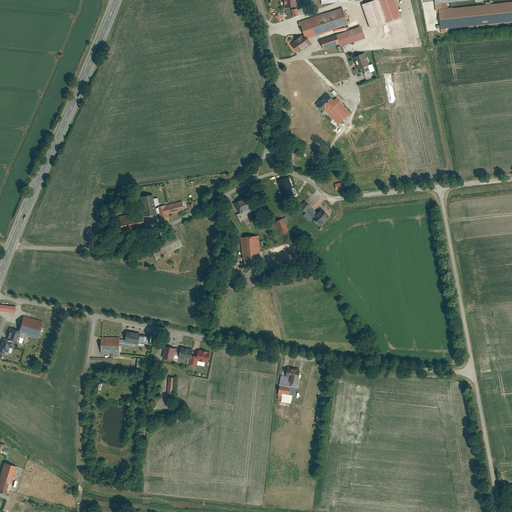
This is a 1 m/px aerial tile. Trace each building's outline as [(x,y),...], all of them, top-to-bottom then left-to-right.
[(284,0),(285,9),(298,7),(296,0),(284,0)] [(370,0),(360,4),(369,28),(401,17),(394,0),(370,0)] [(434,0),(435,12),(437,12),(439,29),(511,22),(511,0),(448,7),(448,2),(471,0),(434,0)] [(342,7),(298,22),(302,34),(289,43),(296,53),(310,42),(307,38),(348,24),(342,7)] [(360,26),(319,40),(322,49),(338,44),(339,46),(364,38),(360,26)] [(363,52),(353,57),(359,69),(368,64),(363,52)] [(371,64),(366,65),(368,70),(362,73),(364,78),(371,76),(369,72),(374,70),(371,64)] [(327,93),(315,105),(324,115),(326,113),(337,125),(351,112),(336,96),(333,99),(327,93)] [(358,120),(353,122),(358,134),(368,129),(365,122),(360,124),(358,120)] [(287,177),(277,181),(284,199),(295,195),(287,177)] [(140,196),(143,212),(143,217),(156,214),(155,208),(155,206),(159,205),(158,198),(154,198),(153,194),(140,196)] [(248,196),(235,203),(240,213),(237,215),(241,222),(248,218),(245,211),(253,206),(248,196)] [(183,200),(155,208),(156,214),(158,214),(159,217),(185,211),(183,200)] [(312,220),(319,227),(329,217),(321,209),(318,212),(310,204),(305,210),(314,218),(312,220)] [(143,212),(119,217),(122,231),(145,226),(143,217),(143,212)] [(274,221),(280,232),(287,229),(282,218),(274,221)] [(175,231),(148,245),(155,260),(183,245),(175,231)] [(257,235),(240,237),(242,263),(259,262),(257,235)] [(42,321),(24,316),(20,330),(26,332),(25,335),(38,338),(42,321)] [(20,331),(10,328),(7,339),(7,340),(14,342),(17,343),(20,331)] [(140,332),(127,331),(125,341),(138,343),(138,341),(139,335),(140,332)] [(2,337),(0,346),(0,351),(8,354),(10,348),(12,348),(14,342),(7,340),(7,339),(2,337)] [(120,337),(102,337),(101,353),(119,353),(120,337)] [(175,348),(165,346),(162,357),(172,359),(173,358),(175,348)] [(192,355),(193,349),(180,347),(180,349),(178,357),(191,360),(192,355)] [(197,365),(198,360),(209,362),(210,352),(198,350),(197,356),(192,355),(191,360),(190,363),(197,365)] [(136,358),(135,367),(143,368),(144,358),(136,358)] [(299,370),(287,367),(286,376),(290,377),(289,383),(296,384),(299,370)] [(18,468),(5,463),(0,476),(0,491),(9,495),(18,468)]
